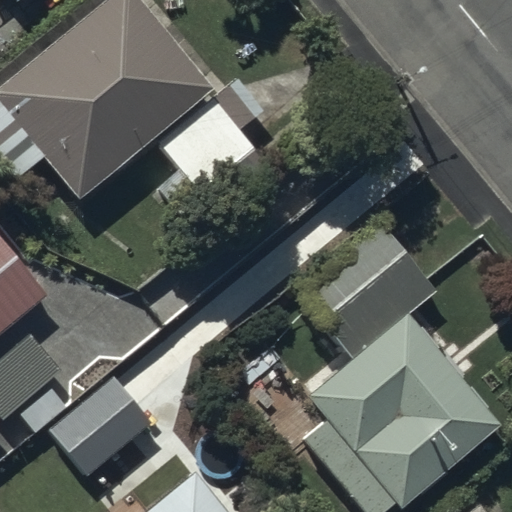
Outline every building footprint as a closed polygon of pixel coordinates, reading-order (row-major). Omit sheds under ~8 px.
[(0,105),(72,193),(206,83),(137,0),(91,0),(0,75),(0,105)] [(208,94),(153,139),(206,204),(261,159),(208,94)] [(346,355),(400,311),(430,286),(373,216),(288,285),(346,355)] [(0,242),(0,323),(40,290),(0,242)] [(370,511),(388,498),(393,504),(493,420),(400,311),(346,355),(301,394),(321,417),(298,436),(362,511),(370,511)] [(0,345),(0,410),(53,369),(22,329),(0,345)] [(43,427),(81,472),(146,419),(108,373),(43,427)] [(133,511),(224,511),(188,468),(133,511)] [(479,511),(471,502),(459,511),(479,511)]
